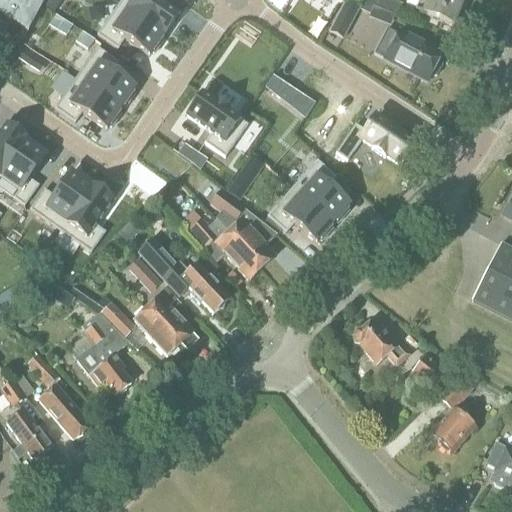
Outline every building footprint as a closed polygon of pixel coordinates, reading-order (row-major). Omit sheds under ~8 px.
[(44,0),(0,0),(0,35),(2,36),(11,25),(18,29),(25,34),(44,0)] [(53,13),(62,2),(59,0),(47,0),(43,6),(53,13)] [(122,0),(118,7),(163,39),(178,18),(153,1),(153,0),(122,0)] [(385,0),(358,0),(357,3),(360,4),(358,10),(359,11),(369,16),(372,8),(393,16),(397,18),(402,7),(385,0)] [(466,6),(452,0),(426,0),(426,2),(421,0),(418,0),(413,13),(421,16),(421,15),(452,27),(457,15),(461,17),(466,6)] [(344,3),(328,33),(342,40),(358,10),(344,3)] [(118,7),(96,37),(117,52),(124,42),(149,59),(152,55),(153,56),(163,43),(161,42),(163,39),(118,7)] [(395,36),(384,30),(372,55),(397,68),(399,66),(417,75),(415,78),(425,83),(428,76),(431,78),(434,76),(440,66),(439,63),(436,61),(439,55),(397,32),(395,36)] [(16,57),(39,73),(46,63),(23,47),(16,57)] [(97,50),(75,81),(120,112),(123,109),(124,111),(134,97),(132,96),(135,92),(110,75),(117,65),(97,50)] [(293,91),(273,78),(265,90),(283,105),(293,91)] [(75,81),(54,112),(74,126),(82,116),(106,133),(109,129),(111,130),(120,117),(118,116),(120,112),(75,81)] [(189,114),(186,119),(211,136),(204,146),(224,161),(247,128),(227,114),(228,113),(215,104),(214,105),(202,97),(199,101),(197,100),(188,113),(189,114)] [(355,127),(335,156),(347,164),(361,142),(372,150),(371,151),(385,160),(386,159),(398,167),(401,163),(403,164),(412,150),(410,149),(413,145),(396,133),(397,131),(396,130),(395,132),(390,129),(391,127),(390,126),(389,128),(375,119),(365,134),(355,127)] [(0,178),(25,143),(4,128),(0,134),(0,178)] [(25,143),(0,178),(0,180),(18,193),(12,201),(24,209),(38,189),(28,182),(45,157),(41,154),(43,152),(29,143),(28,145),(25,143)] [(207,163),(197,156),(190,166),(200,173),(207,163)] [(333,228),(335,225),(337,226),(348,214),(346,213),(349,209),(327,189),(335,180),(317,163),(292,191),(333,228)] [(178,178),(169,171),(163,178),(171,184),(178,178)] [(44,192),(29,213),(60,234),(91,189),(88,187),(89,185),(76,176),(75,178),(71,175),(54,200),(44,192)] [(238,202),(246,191),(234,184),(227,195),(238,202)] [(91,189),(60,234),(90,256),(105,235),(95,228),(112,204),(91,189)] [(333,228),(292,191),(267,219),(285,236),(294,226),(316,246),(319,243),(321,244),(332,232),(330,231),(333,228)] [(219,194),(210,207),(221,216),(234,225),(244,212),(219,194)] [(511,196),(502,217),(511,221),(511,196)] [(221,216),(215,222),(216,223),(216,224),(261,272),(274,260),(264,250),(259,245),(263,241),(268,247),(277,238),(244,212),(234,225),(221,216)] [(192,214),(181,225),(189,234),(205,251),(212,245),(217,240),(208,231),(201,222),(192,214)] [(130,223),(118,236),(126,244),(139,232),(130,223)] [(216,224),(208,231),(217,240),(212,245),(215,248),(248,284),(261,272),(216,224)] [(152,242),(138,256),(179,300),(186,293),(199,307),(201,305),(212,317),(217,312),(222,311),(223,307),(228,302),(217,290),(220,288),(210,278),(208,280),(197,268),(188,276),(175,261),(172,264),(152,242)] [(511,252),(500,246),(471,303),(511,324),(511,252)] [(162,286),(142,265),(139,261),(127,272),(150,297),(162,286)] [(54,286),(47,296),(67,312),(75,301),(68,297),(63,292),(54,286)] [(72,290),(68,297),(75,301),(99,317),(100,318),(122,339),(124,341),(135,331),(111,305),(110,306),(104,299),(98,305),(96,307),(72,290)] [(159,299),(147,311),(180,346),(186,353),(198,342),(191,336),(192,335),(168,309),(176,302),(175,301),(166,291),(165,290),(157,297),(159,299)] [(147,311),(134,323),(167,358),(180,346),(147,311)] [(6,314),(1,319),(8,327),(13,322),(6,314)] [(94,347),(75,362),(97,391),(104,386),(114,399),(119,396),(122,396),(126,393),(127,390),(131,386),(121,373),(124,371),(118,364),(120,362),(116,357),(115,356),(129,345),(125,342),(124,341),(122,339),(100,318),(81,331),(86,338),(94,347)] [(375,367),(387,358),(396,368),(408,357),(387,334),(384,336),(372,323),(359,334),(354,335),(353,340),(352,340),(353,341),(353,346),(358,347),(375,367)] [(430,388),(442,373),(424,358),(412,373),(430,388)] [(48,390),(59,379),(47,367),(36,378),(48,390)] [(453,413),(433,438),(453,455),(479,422),(459,406),(478,383),(462,370),(437,400),(453,413)] [(23,403),(10,385),(0,392),(0,393),(11,410),(23,403)] [(54,388),(38,402),(72,441),(88,427),(54,388)] [(50,449),(31,425),(30,426),(21,414),(5,426),(32,462),(37,459),(40,459),(44,456),(44,453),(50,449)] [(495,446),(485,467),(495,472),(490,482),(495,485),(494,488),(501,491),(502,488),(511,493),(511,452),(506,450),(505,451),(495,446)]
